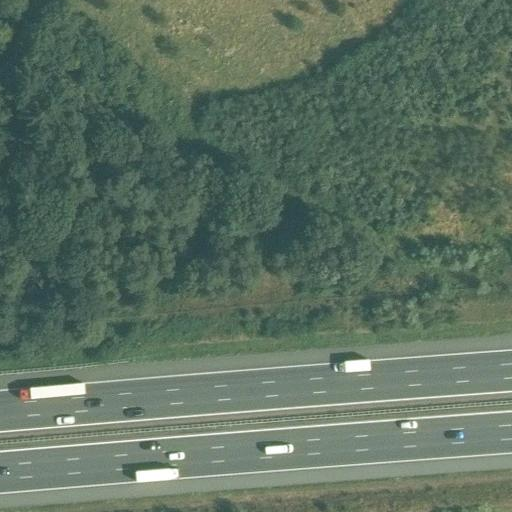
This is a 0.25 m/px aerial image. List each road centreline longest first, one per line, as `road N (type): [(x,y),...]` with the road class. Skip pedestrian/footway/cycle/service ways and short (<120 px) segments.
road 1 (motorway): [(0,480),(511,436)]
road 2 (motorway): [(511,373),(0,413)]
